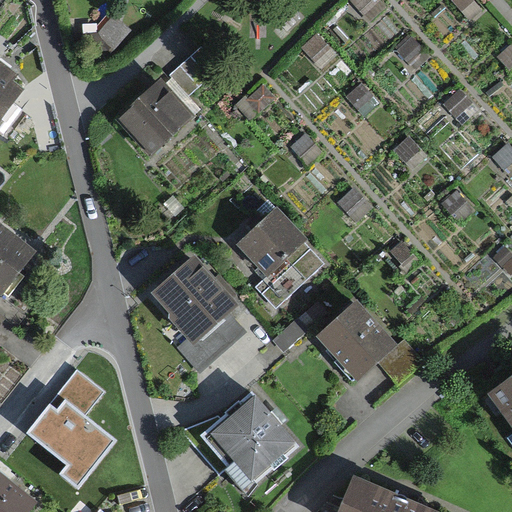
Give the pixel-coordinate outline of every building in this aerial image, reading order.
[(472,0),(456,0),(453,2),(460,15),(476,6),(472,0)] [(102,36),(114,49),(130,36),(118,22),(102,36)] [(13,75),(0,65),(0,112),(18,89),(8,81),(13,75)] [(192,116),(161,79),(117,115),(149,153),(192,116)] [(322,264),(277,213),(242,243),(271,276),(258,287),(274,305),(322,264)] [(0,290),(33,250),(0,223),(0,290)] [(232,304),(194,260),(157,292),(197,338),(182,350),(198,368),(240,332),(223,312),(232,304)] [(356,299),(316,331),(353,376),(393,343),(356,299)] [(60,478),(79,493),(117,444),(84,418),(104,393),(77,372),(27,435),(68,468),(60,478)] [(294,443),(249,391),(204,431),(249,482),(294,443)] [(0,511),(33,511),(37,507),(0,476),(0,511)] [(357,479),(342,511),(435,511),(401,497),(357,479)]
